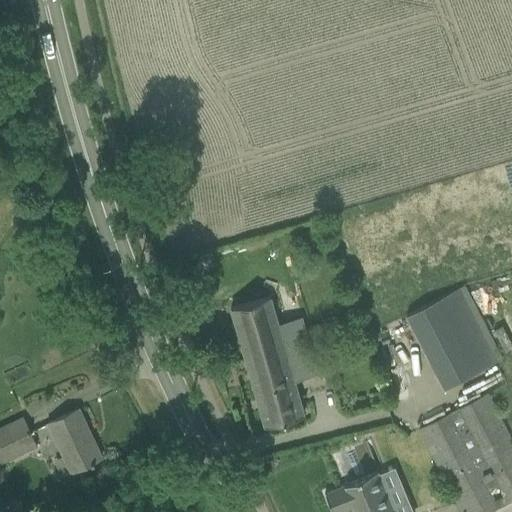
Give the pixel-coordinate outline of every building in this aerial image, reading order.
[(458,289),(407,315),(444,388),(496,362),(458,289)] [(250,302),(230,307),(248,367),(265,426),(284,420),(303,415),(293,380),(286,355),(311,348),(302,316),(277,323),(269,296),(250,302)] [(419,429),(461,511),(489,511),(511,500),(511,441),(487,393),(419,429)] [(57,418),(46,423),(63,456),(71,471),(82,465),(100,457),(93,441),(91,442),(76,409),(57,418)] [(0,427),(0,462),(37,445),(24,416),(0,427)] [(394,511),(378,471),(325,493),(332,511),(340,511),(353,507),(355,511),(394,511)]
